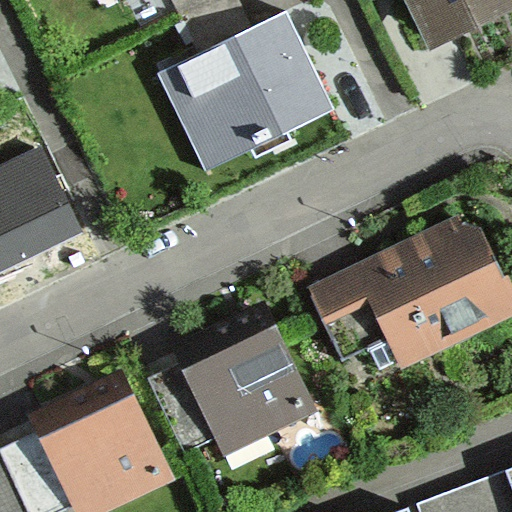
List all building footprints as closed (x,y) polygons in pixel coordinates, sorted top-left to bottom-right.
[(119,0),(121,3),(128,0),(177,0),(189,23),(234,0),(119,0)] [(252,29),(236,0),(234,0),(189,23),(206,56),(162,78),(208,169),(334,106),(286,12),(252,29)] [(511,0),(405,0),(430,49),(511,7),(511,0)] [(0,261),(71,226),(36,157),(0,175),(0,261)] [(511,318),(511,308),(465,215),(309,293),(337,349),(380,328),(402,373),(511,318)] [(273,330),(185,374),(225,452),(312,409),(273,330)] [(128,399),(40,443),(75,511),(98,511),(168,478),(128,399)] [(23,511),(0,459),(0,511),(23,511)] [(511,511),(511,489),(506,473),(476,485),(486,511),(511,511)] [(486,511),(476,485),(446,496),(452,511),(486,511)] [(452,511),(446,496),(418,507),(419,511),(452,511)]
